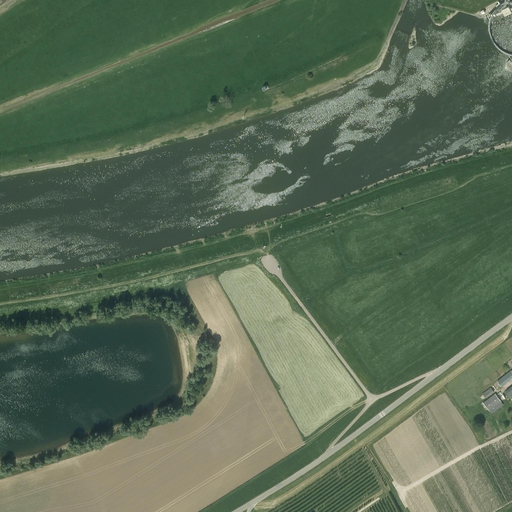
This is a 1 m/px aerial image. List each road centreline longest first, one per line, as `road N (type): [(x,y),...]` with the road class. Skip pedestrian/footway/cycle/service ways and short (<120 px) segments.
road 1 (tertiary): [(251,503),(511,316)]
road 2 (track): [(398,492),(511,430)]
